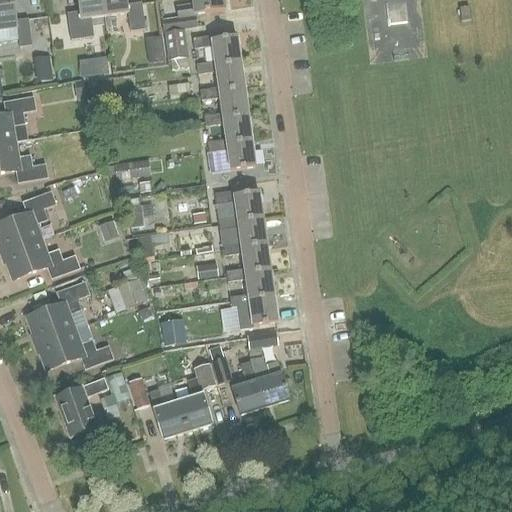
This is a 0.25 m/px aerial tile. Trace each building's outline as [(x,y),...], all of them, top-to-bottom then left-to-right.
[(17,22),(13,0),(0,0),(0,32),(17,30),(20,49),(32,47),(28,21),(17,22)] [(105,18),(102,0),(77,0),(79,13),(67,15),(71,42),(94,38),(91,20),(105,18)] [(126,0),(102,0),(105,18),(128,15),(131,33),(143,31),(139,5),(127,6),(126,0)] [(192,0),(193,7),(177,10),(179,21),(163,24),(165,35),(198,30),(196,17),(226,11),(224,0),(192,0)] [(461,24),(472,22),(469,9),(459,10),(461,24)] [(166,64),(169,64),(187,62),(183,34),(163,37),(166,64)] [(212,38),(194,40),(195,51),(214,49),(216,64),(217,68),(242,65),(239,38),(213,42),(212,38)] [(151,53),(147,53),(149,66),(166,63),(162,39),(149,41),(151,53)] [(51,58),(35,60),(38,85),(54,83),(51,58)] [(96,61),(99,77),(108,76),(106,59),(96,61)] [(216,64),(197,67),(199,77),(218,75),(220,90),(220,94),(246,91),(242,65),(217,68),(216,64)] [(189,85),(168,88),(170,97),(190,94),(189,85)] [(85,89),(75,91),(77,103),(87,101),(85,89)] [(220,90),(201,93),(202,103),(221,100),(223,116),(224,121),(249,117),(246,91),(220,94),(220,90)] [(0,146),(16,143),(14,128),(25,126),(23,115),(36,112),(34,98),(4,104),(6,116),(0,117),(0,146)] [(223,116),(205,118),(206,129),(225,127),(227,143),(228,147),(253,144),(249,117),(224,121),(223,116)] [(16,143),(0,146),(0,175),(16,172),(18,185),(48,180),(46,166),(33,168),(31,157),(19,159),(16,143)] [(227,143),(209,145),(210,156),(229,153),(231,173),(256,169),(253,144),(228,147),(227,143)] [(148,162),(114,168),(117,183),(151,177),(148,162)] [(165,187),(161,183),(155,190),(159,194),(165,187)] [(151,193),(149,184),(138,185),(140,195),(151,193)] [(65,201),(79,196),(76,188),(62,193),(65,201)] [(1,256),(42,241),(37,226),(48,222),(44,211),(57,207),(52,193),(23,204),(27,216),(0,225),(0,248),(2,255),(1,255),(1,256)] [(234,193),(215,195),(217,206),(236,204),(238,219),(239,223),(263,219),(260,193),(235,197),(234,193)] [(139,200),(127,202),(128,210),(140,208),(139,200)] [(205,214),(192,216),(194,226),(206,224),(205,214)] [(143,218),(132,220),(133,230),(145,229),(143,218)] [(238,219),(220,222),(221,232),(240,230),(242,245),(242,249),(267,246),(263,219),(239,223),(238,219)] [(104,244),(119,238),(114,223),(99,228),(104,244)] [(150,238),(137,239),(141,261),(153,259),(150,238)] [(42,241),(1,256),(1,257),(3,256),(12,282),(47,269),(52,281),(80,271),(75,257),(63,262),(59,251),(48,255),(42,241)] [(242,245),(223,248),(225,258),(243,255),(245,271),(246,275),(271,272),(267,246),(242,249),(242,245)] [(203,250),(196,251),(197,256),(213,254),(212,248),(203,249),(203,250)] [(183,252),(180,253),(181,259),(191,257),(190,250),(187,250),(187,249),(183,250),(183,252)] [(159,265),(152,265),(152,273),(160,272),(159,265)] [(215,266),(195,269),(197,282),(217,280),(215,266)] [(245,271),(227,274),(228,284),(247,281),(249,297),(249,301),(275,298),(271,272),(246,275),(245,271)] [(150,287),(159,285),(158,276),(148,278),(150,287)] [(125,312),(147,304),(138,281),(117,289),(125,312)] [(35,346),(76,331),(71,316),(82,312),(78,302),(90,297),(85,284),(57,294),(61,306),(26,319),(36,345),(34,346),(35,346)] [(162,291),(153,293),(155,301),(164,300),(162,291)] [(278,324),(275,298),(249,301),(249,297),(231,299),(231,304),(232,311),(238,311),(241,332),(254,330),(254,328),(278,324)] [(149,309),(139,314),(143,325),(154,320),(149,309)] [(76,331),(35,346),(35,347),(37,346),(46,372),(81,360),(86,371),(114,361),(109,347),(97,352),(93,341),(82,346),(76,331)] [(249,350),(260,348),(277,346),(275,336),(247,340),(249,350)] [(220,348),(208,352),(212,365),(224,361),(220,348)] [(254,376),(265,409),(290,401),(278,363),(266,367),(263,359),(262,359),(260,348),(249,350),(251,362),(251,364),(254,376)] [(217,388),(231,384),(224,361),(212,365),(210,366),(217,388)] [(241,417),(265,409),(254,376),(251,364),(241,367),(247,387),(233,391),(241,417)] [(193,400),(179,404),(187,434),(212,426),(201,393),(214,389),(207,367),(193,371),(196,380),(188,383),(193,400)] [(114,406),(130,401),(121,375),(106,380),(114,406)] [(71,438),(97,428),(86,399),(109,391),(105,380),(56,398),(71,438)] [(138,411),(150,407),(141,380),(129,384),(138,411)] [(159,392),(149,395),(155,412),(153,412),(163,442),(187,434),(179,404),(164,409),(159,392)]
